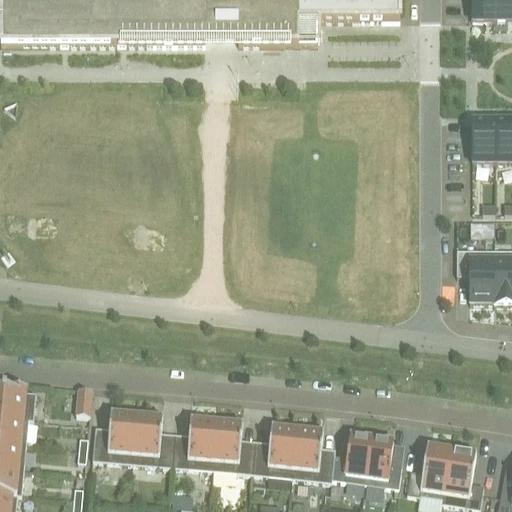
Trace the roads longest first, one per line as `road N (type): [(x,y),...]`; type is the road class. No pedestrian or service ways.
road 1 (residential): [(0,371),(433,407),(511,424)]
road 2 (residential): [(431,338),(436,0)]
road 3 (residential): [(215,317),(214,70)]
road 4 (residential): [(215,317),(431,338)]
road 5 (residential): [(0,291),(215,317)]
